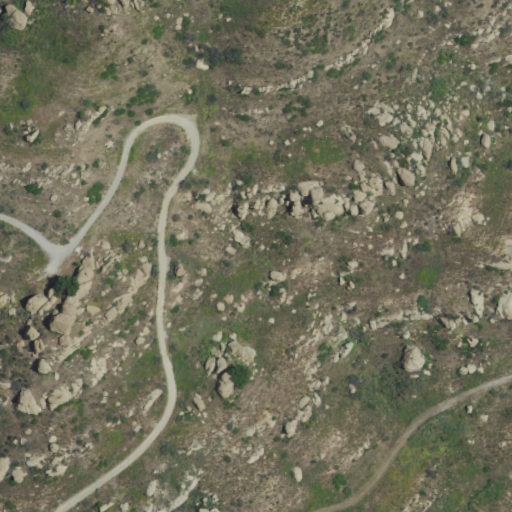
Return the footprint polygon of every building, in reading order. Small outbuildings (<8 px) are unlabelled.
[(25,20),(8,2),(0,9),(0,10),(16,28),(25,20)] [(48,330),(57,334),(50,351),(56,354),(60,346),(62,347),(77,311),(59,303),(48,330)] [(30,327),(22,332),(35,354),(43,350),(30,327)] [(240,366),(255,357),(247,343),(239,348),(234,339),(226,344),(240,366)] [(422,359),(409,348),(396,363),(409,374),(422,359)]
